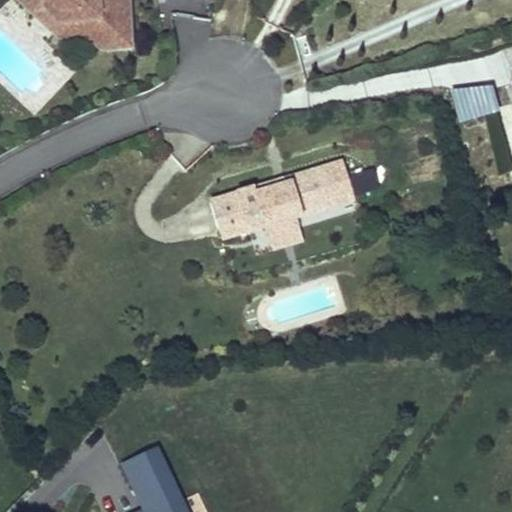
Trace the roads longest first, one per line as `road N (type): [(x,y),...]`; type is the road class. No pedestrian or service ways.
road 1 (unknown): [(226,88),(366,45),(472,0)]
road 2 (residential): [(0,178),(77,138),(226,88)]
